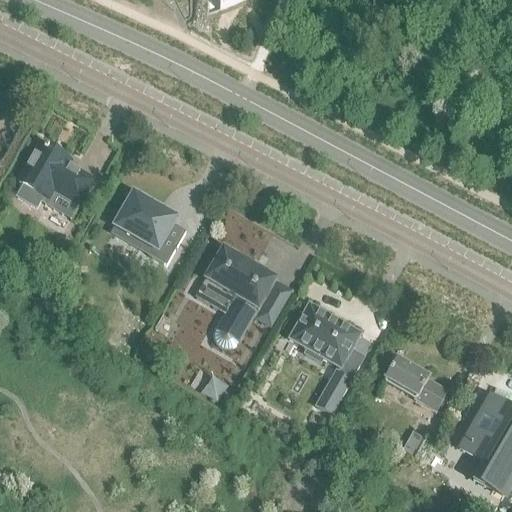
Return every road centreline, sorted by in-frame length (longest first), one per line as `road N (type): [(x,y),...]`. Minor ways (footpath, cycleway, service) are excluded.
road 1 (residential): [(0,35),(226,140),(511,289)]
road 2 (tertiary): [(511,244),(145,50),(31,0)]
